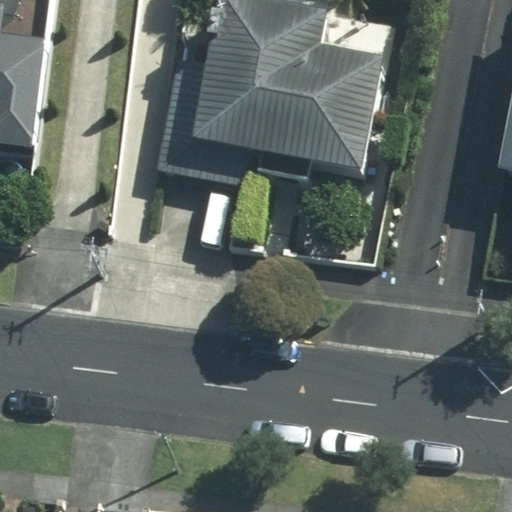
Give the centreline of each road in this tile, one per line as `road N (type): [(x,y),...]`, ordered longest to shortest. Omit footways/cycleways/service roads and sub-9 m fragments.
road 1 (residential): [(0,356),(511,418)]
road 2 (unknown): [(418,407),(491,0)]
